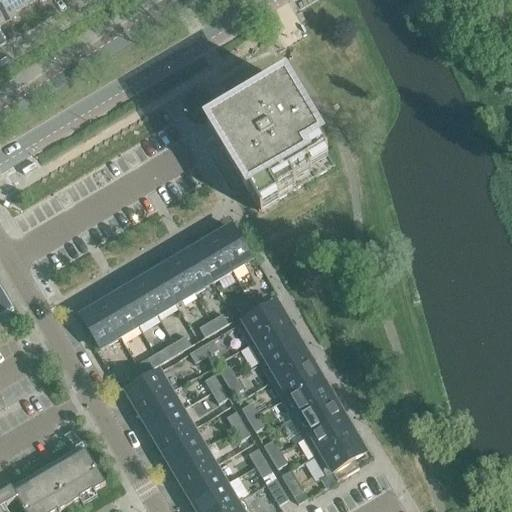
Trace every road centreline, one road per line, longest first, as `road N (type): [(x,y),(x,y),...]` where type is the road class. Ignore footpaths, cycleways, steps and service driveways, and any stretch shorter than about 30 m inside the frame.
road 1 (residential): [(156,511),(0,243)]
road 2 (tertiary): [(0,159),(263,0)]
road 3 (tertiary): [(189,0),(0,118)]
